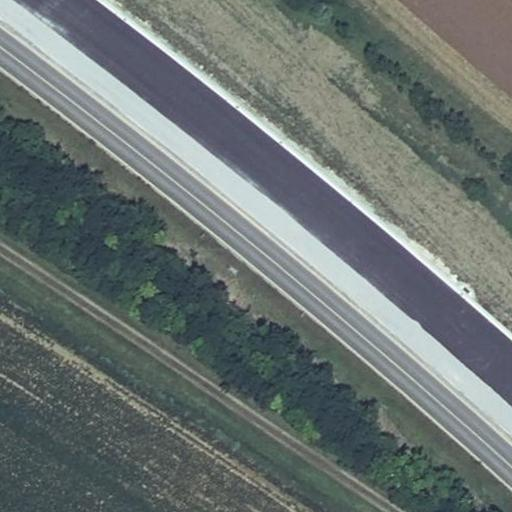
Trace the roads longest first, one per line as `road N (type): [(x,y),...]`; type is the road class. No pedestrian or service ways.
road 1 (motorway): [(0,41),(353,316),(511,456)]
road 2 (motorway): [(511,384),(141,72),(42,0)]
road 3 (track): [(0,241),(401,511)]
